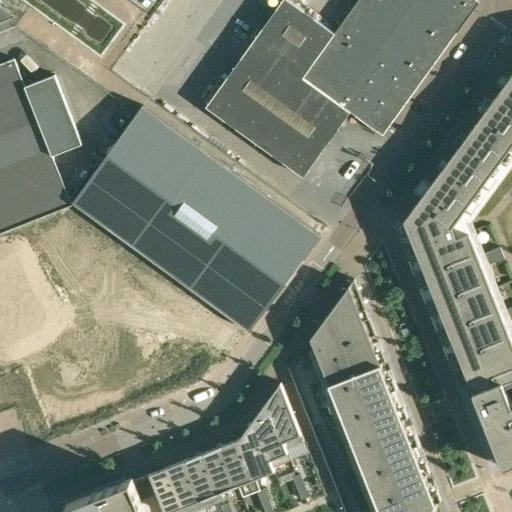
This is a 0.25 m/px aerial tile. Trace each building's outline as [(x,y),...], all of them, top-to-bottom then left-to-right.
[(477,0),(359,0),(336,33),(289,0),(283,0),(207,106),(304,176),(351,111),(378,130),(432,56),(438,60),(480,2),(477,0)] [(56,74),(26,86),(15,59),(0,64),(0,231),(72,203),(54,155),(84,143),(56,74)] [(511,74),(405,219),(419,253),(458,238),(457,236),(453,225),(501,161),(510,149),(511,145),(511,74)] [(250,331),(323,235),(144,104),(76,202),(250,331)] [(419,253),(474,393),(503,381),(504,382),(511,378),(511,336),(470,231),(457,236),(458,238),(419,253)] [(500,246),(493,249),(497,261),(505,258),(500,246)] [(493,249),(485,252),(490,264),(497,261),(493,249)] [(376,335),(354,278),(288,368),(344,511),(438,511),(435,505),(437,504),(371,337),(376,335)] [(283,381),(270,399),(286,440),(304,433),(283,381)] [(511,398),(511,399),(506,389),(504,382),(503,381),(474,393),(502,464),(504,468),(511,464),(511,398)] [(270,399),(257,417),(273,458),(291,451),(286,440),(270,399)] [(257,417),(243,436),(259,476),(277,469),(273,458),(257,417)] [(243,436),(226,443),(241,483),(259,476),(243,436)] [(226,443),(208,450),(224,490),(241,483),(226,443)] [(208,450),(190,457),(206,497),(224,490),(208,450)] [(190,457),(172,464),(188,504),(206,497),(190,457)] [(172,464),(154,471),(170,511),(188,504),(172,464)] [(302,469),(295,472),(299,483),(306,480),(302,469)] [(145,511),(132,478),(62,506),(64,511),(145,511)] [(306,480),(299,483),(303,494),(311,491),(306,480)] [(266,483),(259,486),(263,497),(271,494),(266,483)] [(271,494),(263,497),(268,508),(275,505),(271,494)] [(231,497),(223,500),(228,511),(235,508),(231,497)]
